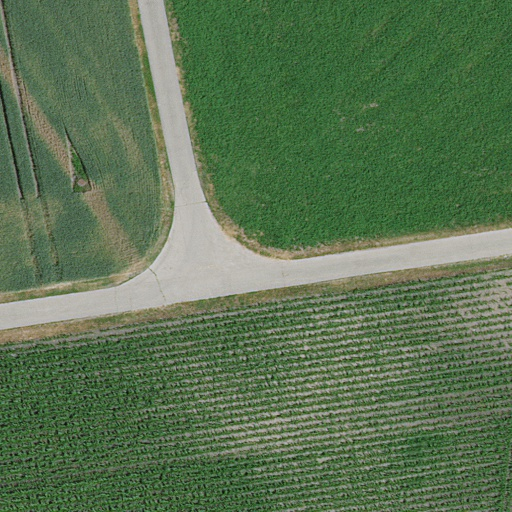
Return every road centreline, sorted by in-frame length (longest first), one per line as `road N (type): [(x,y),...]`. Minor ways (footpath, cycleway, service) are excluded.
road 1 (track): [(0,314),(511,235)]
road 2 (track): [(152,0),(206,284)]
